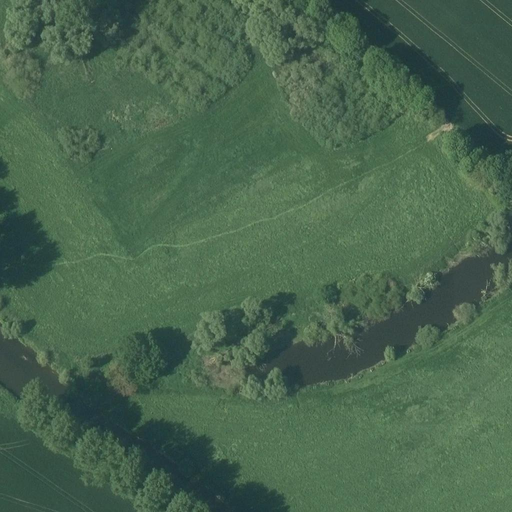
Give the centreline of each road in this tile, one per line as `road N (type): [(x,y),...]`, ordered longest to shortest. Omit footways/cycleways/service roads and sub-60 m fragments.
road 1 (track): [(0,323),(244,511)]
road 2 (track): [(511,167),(475,156),(310,0)]
road 3 (track): [(0,409),(140,511)]
